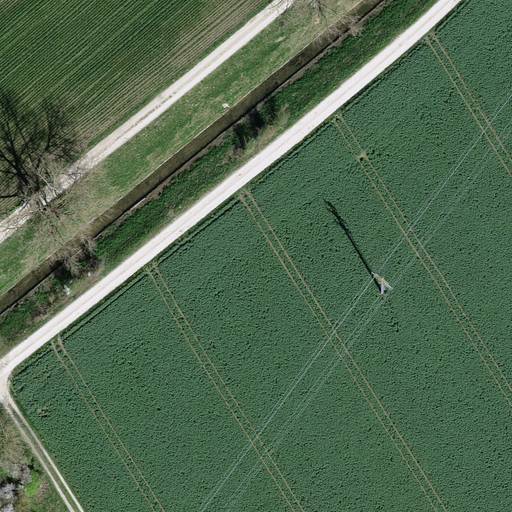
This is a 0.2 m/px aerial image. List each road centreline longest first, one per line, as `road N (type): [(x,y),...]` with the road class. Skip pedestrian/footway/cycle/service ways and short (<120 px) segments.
road 1 (track): [(442,0),(0,372)]
road 2 (track): [(289,0),(0,230)]
road 3 (track): [(0,389),(75,511)]
